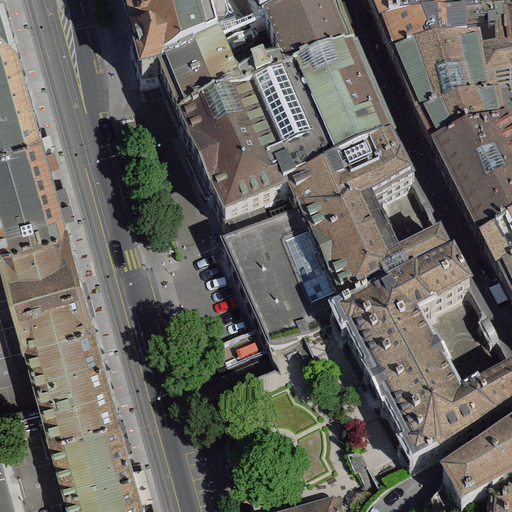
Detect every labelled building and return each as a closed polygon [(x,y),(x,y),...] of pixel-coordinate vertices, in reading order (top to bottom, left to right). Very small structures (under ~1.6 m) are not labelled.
[(0,0),(0,41),(15,37),(4,0),(0,0)] [(127,0),(141,52),(129,57),(136,76),(142,93),(161,87),(221,59),(265,38),(289,30),(335,13),(330,0),(127,0)] [(366,0),(372,15),(386,48),(470,37),(508,33),(511,33),(511,0),(479,0),(480,15),(468,18),(461,16),(451,12),(449,0),(366,0)] [(221,59),(161,87),(172,111),(173,114),(183,134),(284,95),(354,66),(345,41),(344,37),(341,29),(335,13),(289,30),(265,38),(278,65),(279,69),(279,81),(264,83),(255,86),(239,96),(232,90),(230,86),(221,59)] [(391,61),(398,76),(483,58),(511,57),(511,54),(508,33),(470,37),(386,48),(391,61)] [(511,33),(508,33),(511,54),(511,67),(488,70),(493,96),(511,93),(511,33)] [(28,85),(15,37),(0,41),(0,144),(42,133),(28,85)] [(423,131),(439,165),(511,144),(511,137),(504,106),(495,107),(493,101),(493,96),(488,70),(511,67),(511,57),(483,58),(398,76),(415,113),(419,122),(423,131)] [(365,90),(354,66),(284,95),(325,188),(394,154),(365,90)] [(289,204),(325,188),(284,95),(183,134),(207,186),(229,235),(237,251),(299,223),(289,204)] [(55,181),(42,133),(0,144),(0,238),(1,245),(67,227),(55,181)] [(462,211),(485,254),(511,239),(511,144),(439,165),(462,211)] [(394,154),(325,188),(289,204),(299,223),(348,320),(372,308),(388,299),(455,268),(443,245),(401,265),(389,242),(375,212),(415,192),(394,154)] [(299,223),(237,251),(225,256),(233,271),(263,338),(270,355),(304,339),(333,326),(348,320),(299,223)] [(82,278),(67,227),(1,245),(16,295),(25,325),(28,338),(93,321),(86,295),(82,278)] [(493,268),(501,284),(511,278),(511,239),(485,254),(493,268)] [(472,299),(455,268),(388,299),(394,310),(378,319),(372,308),(348,320),(333,326),(343,348),(349,345),(405,451),(399,455),(412,478),(424,470),(464,447),(507,419),(511,415),(511,379),(464,404),(443,365),(421,325),(472,299)] [(511,278),(501,284),(511,304),(511,278)] [(105,364),(93,321),(28,338),(41,389),(46,408),(53,432),(119,414),(105,364)] [(304,339),(270,355),(281,378),(314,361),(304,339)] [(132,461),(119,414),(53,432),(75,511),(133,511),(146,509),(132,461)] [(511,443),(470,473),(454,484),(445,491),(457,511),(477,511),(493,504),(511,494),(511,443)] [(457,511),(445,491),(428,511),(457,511)]
